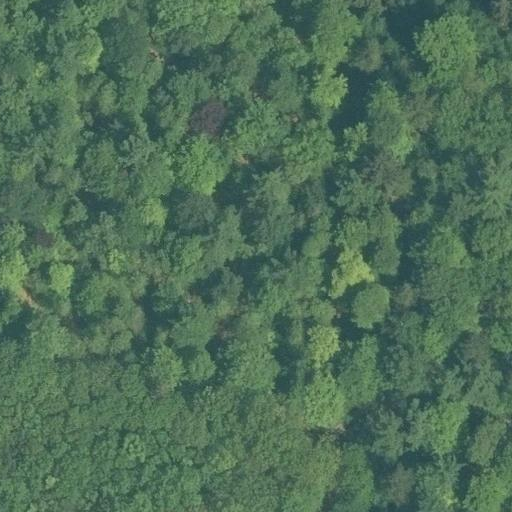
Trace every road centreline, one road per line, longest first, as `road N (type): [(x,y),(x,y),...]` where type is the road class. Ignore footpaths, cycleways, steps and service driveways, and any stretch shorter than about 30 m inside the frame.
road 1 (track): [(0,360),(243,411),(301,431),(511,424)]
road 2 (track): [(340,0),(342,511)]
